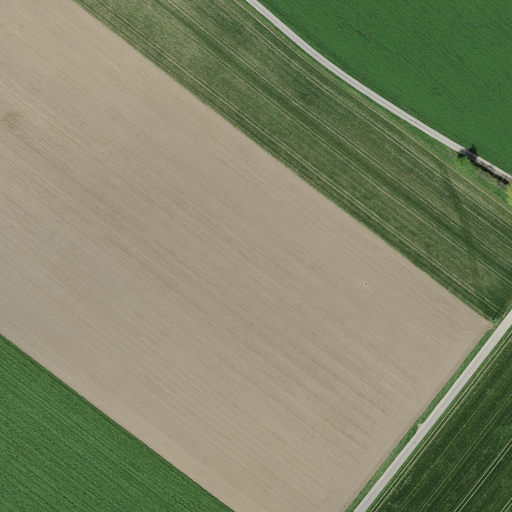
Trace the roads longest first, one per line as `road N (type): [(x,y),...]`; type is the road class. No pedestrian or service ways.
road 1 (track): [(248,0),(326,63),(511,180)]
road 2 (unclassified): [(362,511),(511,321)]
